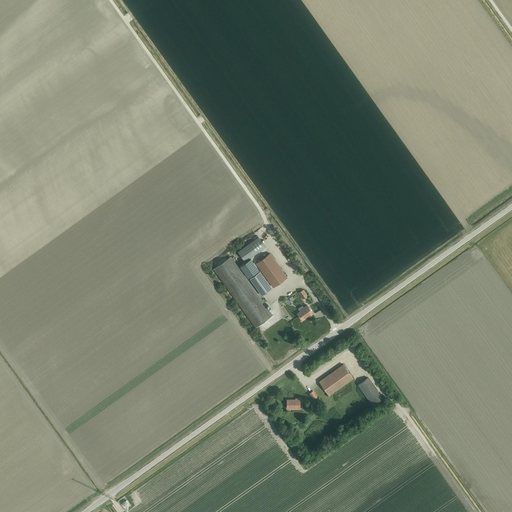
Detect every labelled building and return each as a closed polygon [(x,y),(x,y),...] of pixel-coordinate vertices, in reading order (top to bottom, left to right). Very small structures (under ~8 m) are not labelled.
[(245,261),(265,247),(258,237),(238,251),(245,261)] [(273,287),(287,277),(270,253),(256,263),(273,287)] [(214,269),(256,327),(272,315),(230,257),(214,269)] [(259,270),(251,258),(240,266),(248,278),(259,270)] [(261,295),(271,288),(260,271),(250,278),(261,295)] [(302,299),(307,296),(303,289),(298,293),(302,299)] [(303,306),(298,309),(300,311),(297,314),(302,320),(308,316),(309,317),(313,314),(307,305),(304,307),(303,306)] [(329,395),(353,378),(343,364),(319,381),(329,395)] [(374,407),(384,400),(368,378),(358,385),(374,407)] [(291,409),(300,409),(300,398),(295,398),(295,399),(287,399),(287,408),(291,408),(291,409)]
